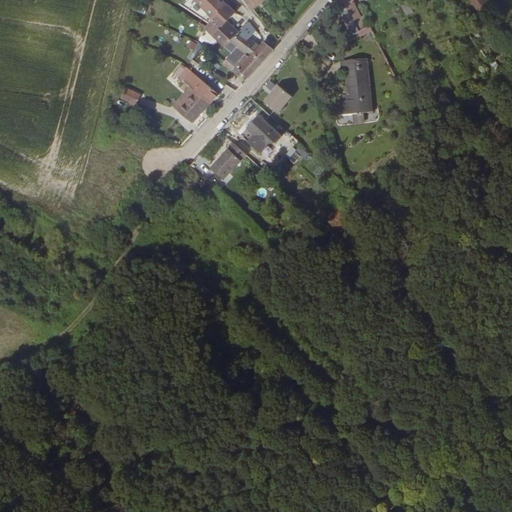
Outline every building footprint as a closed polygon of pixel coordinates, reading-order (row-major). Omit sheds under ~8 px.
[(219,0),(194,0),(203,9),(202,10),(212,21),(213,20),(226,7),(219,0)] [(245,0),(250,7),(252,11),(265,0),(245,0)] [(346,11),(356,0),(337,0),(334,4),(340,17),(346,11)] [(464,0),(470,10),(482,3),(480,0),(464,0)] [(222,29),(235,15),(226,7),(213,20),(222,29)] [(353,28),(346,11),(340,17),(347,33),(353,28)] [(237,38),(239,36),(226,24),(222,29),(215,37),(220,42),(227,48),(237,38)] [(239,36),(237,38),(227,48),(232,54),(224,62),(234,69),(246,56),(248,59),(259,48),(241,34),(239,36)] [(247,80),(274,51),(271,48),(264,43),(259,48),(248,59),(246,56),(234,69),(231,72),(230,73),(236,78),(240,74),(247,80)] [(338,117),(369,113),(362,61),(334,65),(335,74),(340,73),(343,97),(339,98),(339,103),(337,104),(338,117)] [(211,105),(219,95),(193,72),(192,73),(186,68),(185,70),(178,77),(184,82),(192,89),(211,105)] [(265,103),(278,114),(292,98),(279,87),(265,103)] [(187,94),(191,97),(177,112),(193,125),(211,105),(192,89),(187,94)] [(141,97),(128,90),(123,100),(137,106),(141,97)] [(257,118),(246,131),(254,138),(247,145),(261,158),(280,138),(257,118)] [(210,171),(223,182),(245,156),(233,145),(210,171)] [(297,146),(294,151),(304,159),(308,153),(297,146)]
